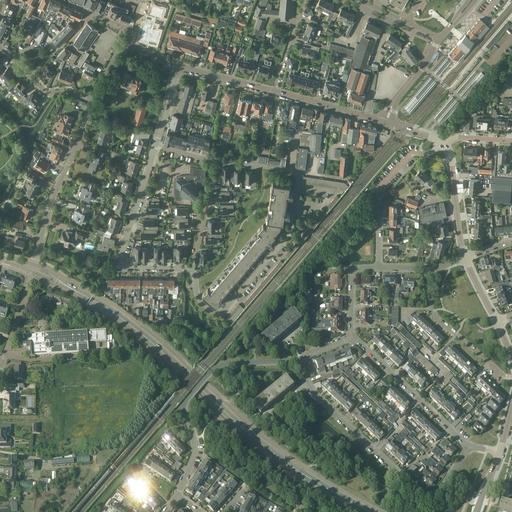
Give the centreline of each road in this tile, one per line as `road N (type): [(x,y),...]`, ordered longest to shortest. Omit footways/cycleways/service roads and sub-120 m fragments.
road 1 (tertiary): [(370,511),(265,447),(126,322),(31,267)]
road 2 (residential): [(177,495),(195,449),(184,402),(210,371),(302,357)]
road 3 (residential): [(190,270),(120,266),(154,144)]
road 4 (residential): [(293,216),(288,235),(220,312),(198,300),(190,270)]
road 5 (residential): [(31,267),(90,103)]
road 6 (residential): [(428,499),(305,383)]
road 7 (residential): [(293,216),(299,171),(218,160)]
